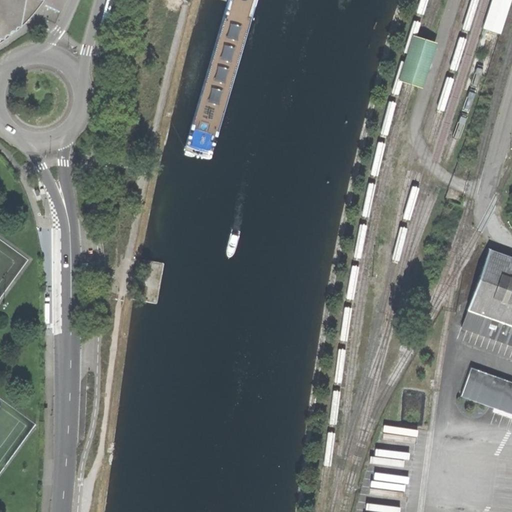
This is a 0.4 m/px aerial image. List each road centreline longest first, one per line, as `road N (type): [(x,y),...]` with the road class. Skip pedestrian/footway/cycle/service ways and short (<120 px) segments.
road 1 (secondary): [(26,140),(64,227),(69,327)]
road 2 (secondary): [(69,327),(70,132)]
road 3 (secondary): [(61,511),(69,327)]
road 4 (unclassified): [(511,245),(493,231),(484,207),(511,96)]
